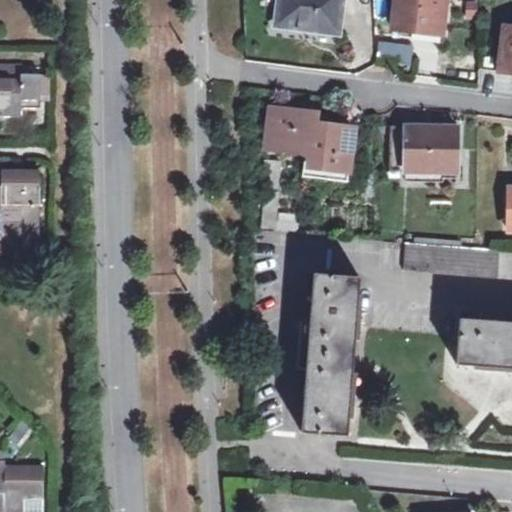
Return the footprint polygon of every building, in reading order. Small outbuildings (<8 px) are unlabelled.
[(280,0),(278,21),(302,24),(302,28),(339,34),(343,0),(280,0)] [(395,0),(392,29),(411,31),(412,27),(443,30),(446,0),(395,0)] [(500,70),(511,71),(511,27),(506,26),(500,70)] [(412,27),(411,31),(410,38),(441,42),(443,30),(412,27)] [(377,39),(375,61),(408,64),(410,42),(377,39)] [(21,78),(2,78),(0,77),(0,110),(3,110),(2,114),(21,114),(22,106),(41,106),(42,72),(21,72),(21,78)] [(274,110),(268,148),(313,154),(319,116),(274,110)] [(390,172),(458,174),(459,128),(392,127),(390,172)] [(3,168),(2,181),(30,181),(31,177),(41,176),(41,168),(3,168)] [(30,181),(2,181),(2,205),(21,206),(20,222),(1,222),(1,231),(1,236),(40,237),(41,176),(31,177),(30,181)] [(276,229),(276,220),(278,191),(264,190),(261,228),(276,229)] [(276,220),(276,229),(276,235),(295,236),(296,221),(276,220)] [(499,279),(501,251),(406,244),(404,271),(499,279)] [(315,274),(301,431),(349,435),(362,279),(315,274)] [(456,362),(511,366),(511,321),(461,317),(456,362)] [(13,443),(25,429),(17,423),(5,437),(13,443)] [(5,489),(41,489),(41,461),(4,460),(5,452),(0,452),(0,487),(5,487),(5,489)] [(41,489),(5,489),(5,499),(8,499),(8,504),(5,504),(4,511),(26,511),(27,499),(41,499),(41,489)]
